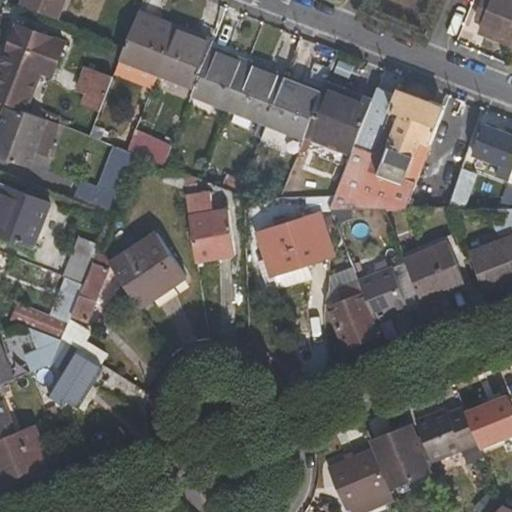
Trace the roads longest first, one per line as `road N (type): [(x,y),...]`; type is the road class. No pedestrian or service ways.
road 1 (residential): [(301,428),(281,381),(260,366),(219,354),(199,358),(178,372),(163,406),(183,476)]
road 2 (residential): [(301,428),(511,340)]
road 3 (residential): [(183,476),(301,428)]
